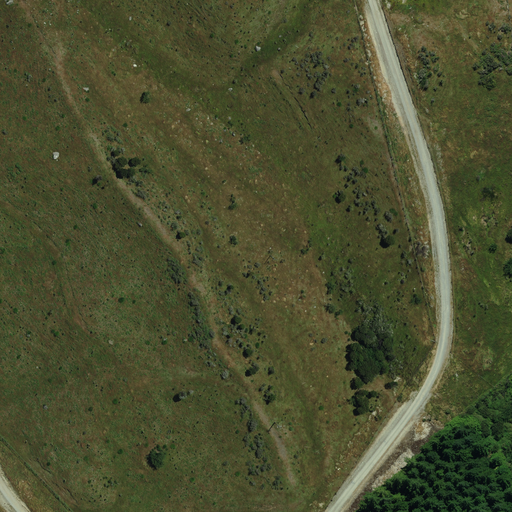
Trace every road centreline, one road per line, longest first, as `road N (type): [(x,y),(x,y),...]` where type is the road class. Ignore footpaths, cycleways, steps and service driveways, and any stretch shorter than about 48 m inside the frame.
road 1 (track): [(328,511),(421,384),(433,349),(428,200),(366,0)]
road 2 (track): [(302,511),(249,402),(231,387),(141,380),(111,365),(80,333),(45,253),(0,209)]
road 3 (track): [(7,0),(113,182),(164,234),(199,297)]
